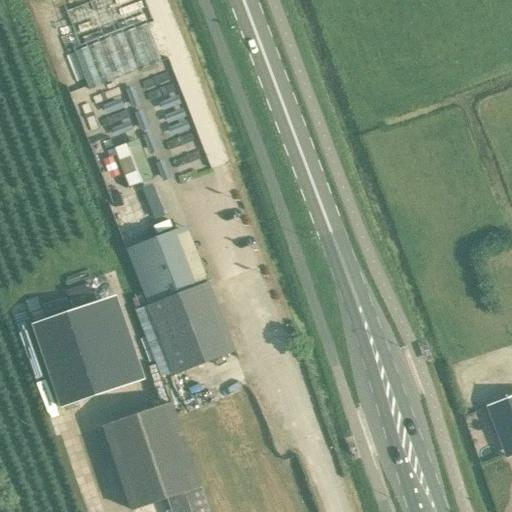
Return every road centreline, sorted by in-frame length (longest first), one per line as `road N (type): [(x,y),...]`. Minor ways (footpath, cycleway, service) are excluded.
road 1 (unclassified): [(470,511),(274,0)]
road 2 (primary): [(429,511),(244,0)]
road 3 (unknown): [(222,229),(158,71)]
